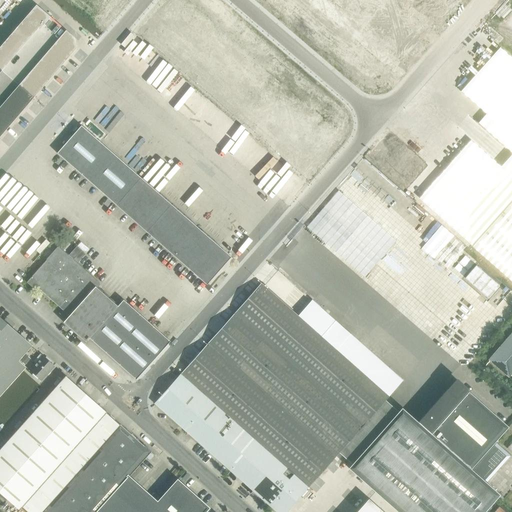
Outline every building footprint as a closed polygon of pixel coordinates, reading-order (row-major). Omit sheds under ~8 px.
[(37,8),(0,49),(0,137),(15,120),(16,121),(17,121),(16,120),(26,108),(25,108),(59,69),(60,70),(76,50),(73,40),(74,40),(73,38),(67,33),(67,32),(66,33),(53,21),(45,31),(43,29),(52,18),(51,18),(50,18),(45,13),(45,14),(37,8)] [(500,47),(461,91),(471,100),(486,114),(478,123),(511,153),(511,203),(474,246),(474,247),(497,267),(511,279),(511,58),(500,47)] [(207,285),(231,257),(81,126),(57,154),(207,285)] [(471,140),(419,198),(474,246),(511,203),(511,154),(501,167),(481,149),(471,140)] [(136,380),(170,342),(123,300),(118,306),(97,288),(101,284),(76,263),(85,253),(77,246),(68,255),(59,247),(27,282),(34,289),(37,286),(44,292),(70,316),(64,322),(86,342),(89,338),(136,380)] [(476,265),(465,278),(488,298),(499,286),(476,265)] [(261,284),(155,403),(184,429),(206,448),(277,511),(285,511),(329,463),(339,452),(385,401),(389,397),(403,381),(390,368),(375,385),(298,316),(261,284)] [(17,360),(18,359),(24,353),(31,345),(0,318),(0,395),(22,371),(25,367),(17,360)] [(508,377),(511,372),(511,331),(487,360),(508,377)] [(30,358),(24,353),(18,359),(24,365),(30,358)] [(54,366),(40,353),(33,361),(36,364),(30,371),(30,374),(34,377),(35,377),(40,381),(46,375),(47,375),(52,370),(51,369),(54,366)] [(106,412),(66,376),(0,449),(0,492),(19,510),(22,507),(106,412)] [(385,401),(339,452),(353,464),(349,468),(398,511),(483,511),(499,495),(495,491),(486,483),(511,455),(496,442),(509,427),(467,390),(469,387),(458,378),(418,423),(402,409),(399,413),(385,401)] [(22,507),(27,511),(204,511),(208,508),(178,481),(158,503),(128,476),(146,456),(144,454),(148,449),(119,424),(110,416),(106,412),(22,507)] [(190,475),(187,472),(182,479),(185,481),(190,475)] [(383,511),(368,498),(356,511),(383,511)]
